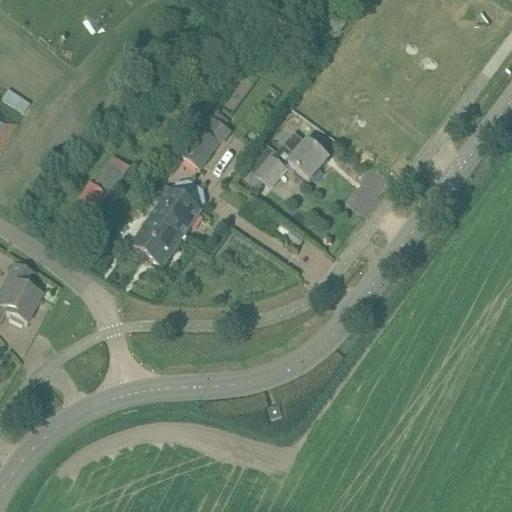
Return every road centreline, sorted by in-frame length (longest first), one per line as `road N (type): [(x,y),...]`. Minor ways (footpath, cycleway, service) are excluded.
road 1 (tertiary): [(130,393),(271,379),(304,364),(365,300),(511,102)]
road 2 (unclassified): [(130,393),(100,303),(0,228)]
road 3 (tertiary): [(0,489),(61,418),(130,393)]
